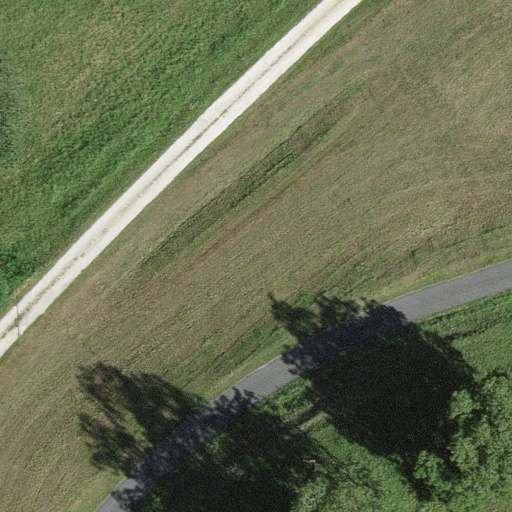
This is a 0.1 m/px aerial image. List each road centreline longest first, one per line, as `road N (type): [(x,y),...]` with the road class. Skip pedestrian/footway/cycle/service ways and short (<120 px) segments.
road 1 (track): [(108,511),(243,391),(358,320),(511,270)]
road 2 (track): [(335,0),(0,338)]
